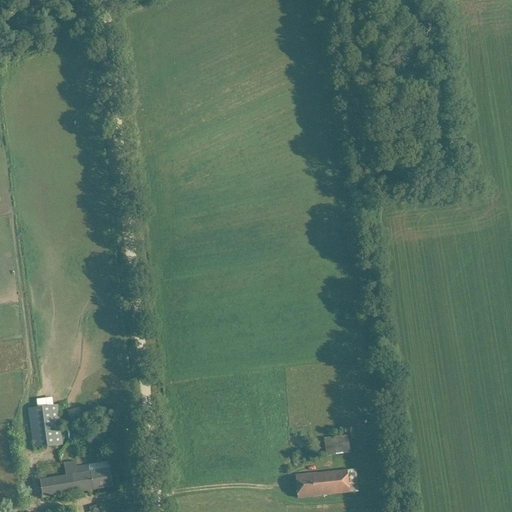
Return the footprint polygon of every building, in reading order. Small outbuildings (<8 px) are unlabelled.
[(57,404),(28,408),(33,449),(63,444),(57,404)] [(350,452),(347,435),(323,438),(326,455),(350,452)] [(381,437),(362,440),(364,448),(382,446),(381,437)] [(66,475),(40,480),(43,498),(113,486),(110,468),(89,472),(88,464),(76,466),(76,461),(64,463),(66,475)] [(356,469),(305,474),(295,476),(298,498),(358,491),(356,469)]
